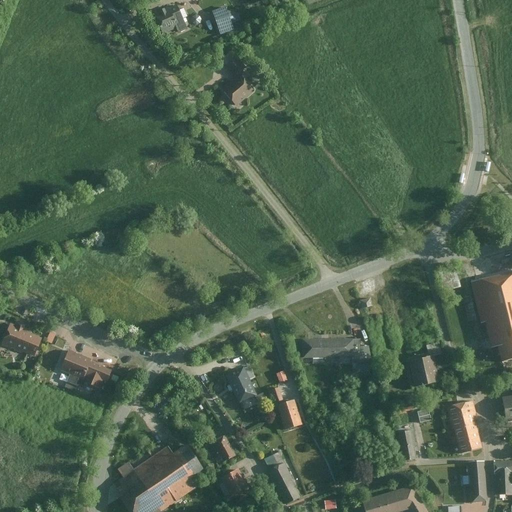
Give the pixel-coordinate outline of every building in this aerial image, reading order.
[(188,32),(176,5),(149,17),(158,36),(173,29),(177,37),(188,32)] [(231,32),(223,9),(208,14),(216,36),(231,32)] [(242,70),(231,54),(221,61),(233,77),(242,70)] [(231,109),(251,90),(237,75),(216,94),(231,109)] [(511,271),(472,280),(488,351),(497,349),(500,363),(511,360),(511,271)] [(373,296),(363,300),(365,308),(376,305),(373,296)] [(34,360),(42,339),(10,326),(2,347),(34,360)] [(356,338),(300,339),(301,357),(356,356),(356,338)] [(427,346),(429,354),(407,359),(408,363),(411,363),(417,388),(440,382),(434,357),(443,354),(440,343),(427,346)] [(88,360),(66,352),(59,369),(81,378),(78,384),(100,393),(109,371),(87,363),(88,360)] [(372,375),(372,363),(355,364),(355,375),(372,375)] [(252,394),(238,367),(221,376),(234,402),(252,394)] [(285,380),(281,372),(275,374),(278,382),(285,380)] [(281,398),(277,387),(268,391),(271,401),(281,398)] [(511,396),(500,399),(504,423),(511,421),(511,396)] [(473,399),(445,406),(456,451),(478,446),(472,422),(478,420),(473,399)] [(301,425),(295,400),(279,404),(285,429),(301,425)] [(429,420),(426,410),(415,413),(418,424),(429,420)] [(412,431),(397,433),(400,461),(415,459),(412,431)] [(235,456),(224,436),(206,446),(213,460),(221,456),(224,462),(235,456)] [(210,472),(186,438),(170,450),(167,445),(133,468),(129,462),(116,471),(122,480),(118,482),(122,486),(113,493),(126,511),(167,511),(201,488),(196,482),(210,472)] [(496,499),(511,498),(511,462),(494,463),(496,499)] [(301,495),(283,463),(267,471),(285,504),(301,495)] [(466,504),(484,503),(482,465),(464,466),(466,504)] [(247,488),(237,470),(222,478),(232,496),(247,488)] [(423,511),(409,488),(358,502),(360,511),(423,511)]
